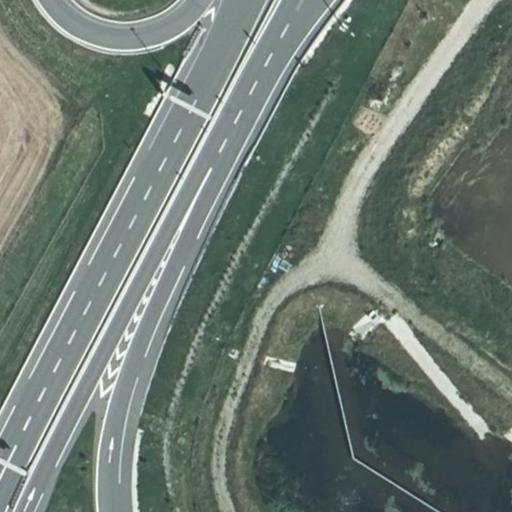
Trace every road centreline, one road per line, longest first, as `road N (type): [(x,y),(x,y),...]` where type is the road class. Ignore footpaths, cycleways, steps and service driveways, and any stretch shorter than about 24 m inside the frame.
road 1 (motorway): [(15,511),(92,358),(252,85)]
road 2 (motorway): [(232,0),(16,429)]
road 3 (motorway): [(115,511),(127,374),(252,85)]
road 4 (motorway): [(188,0),(142,31),(112,34),(84,26),(51,0)]
